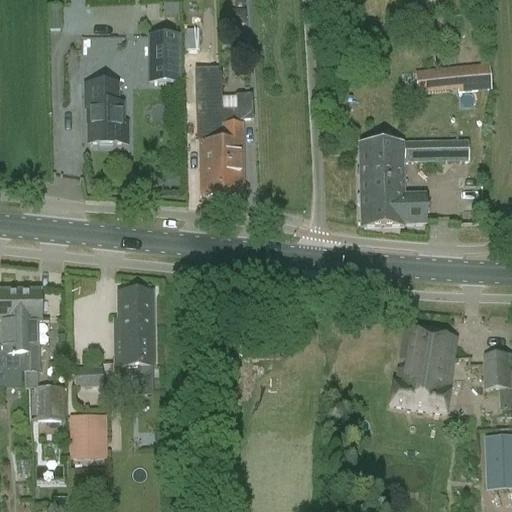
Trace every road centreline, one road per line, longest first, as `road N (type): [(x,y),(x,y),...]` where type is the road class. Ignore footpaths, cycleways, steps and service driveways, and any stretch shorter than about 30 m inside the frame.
road 1 (primary): [(0,225),(318,261)]
road 2 (unclassified): [(318,261),(305,0)]
road 3 (primary): [(318,261),(511,273)]
